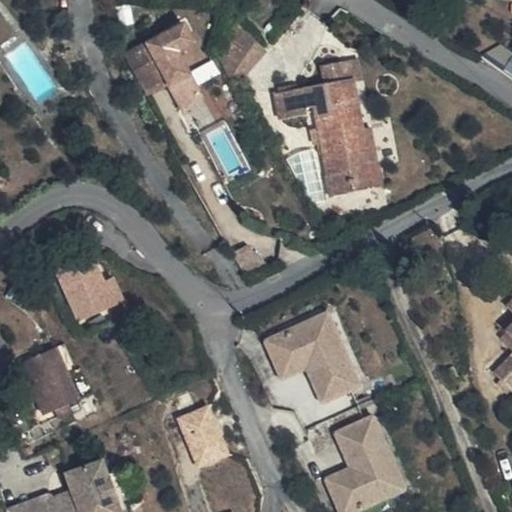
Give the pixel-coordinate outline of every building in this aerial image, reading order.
[(146,58),(158,78),(171,71),(189,105),(209,94),(184,46),(200,37),(191,20),(135,51),(141,61),(146,58)] [(270,51),(244,21),(226,57),(242,81),(270,51)] [(147,84),(158,78),(146,58),(141,61),(135,51),(130,54),(147,84)] [(320,127),(323,144),(327,176),(349,173),(352,194),(376,190),(373,169),(388,167),(380,121),(366,124),(358,75),(347,76),(344,60),(323,63),(325,82),(280,89),(284,115),(305,111),(304,106),(315,103),(320,127)] [(366,124),(380,121),(372,72),(358,75),(366,124)] [(305,111),(312,146),(323,144),(320,127),(315,103),(304,106),(305,111)] [(373,169),(376,190),(391,188),(388,167),(373,169)] [(330,197),(352,194),(349,173),(327,176),(330,197)] [(272,264),(251,243),(236,251),(249,275),(272,264)] [(58,269),(82,321),(117,305),(106,281),(93,253),(58,269)] [(115,277),(106,281),(117,305),(126,301),(115,277)] [(511,308),(511,310),(508,308),(502,315),(511,325),(511,331),(504,341),(511,349),(511,359),(491,384),(511,403),(511,308)] [(333,314),(320,319),(332,348),(345,342),(333,314)] [(326,402),(364,386),(345,342),(332,348),(320,319),(270,341),(283,370),(308,359),(311,368),(326,402)] [(15,372),(39,425),(52,418),(63,413),(74,408),(51,357),(15,372)] [(233,454),(212,404),(181,417),(201,467),(233,454)] [(63,413),(52,418),(56,426),(67,421),(63,413)] [(395,458),(378,417),(341,433),(355,466),(329,477),(343,511),(348,511),(395,492),(382,464),(395,458)] [(395,458),(382,464),(395,492),(407,487),(395,458)] [(138,496),(130,483),(125,480),(109,485),(104,472),(65,484),(72,502),(50,511),(48,507),(35,511),(123,511),(136,508),(134,501),(137,498),(138,496)] [(137,486),(130,483),(138,496),(139,493),(139,488),(137,486)]
